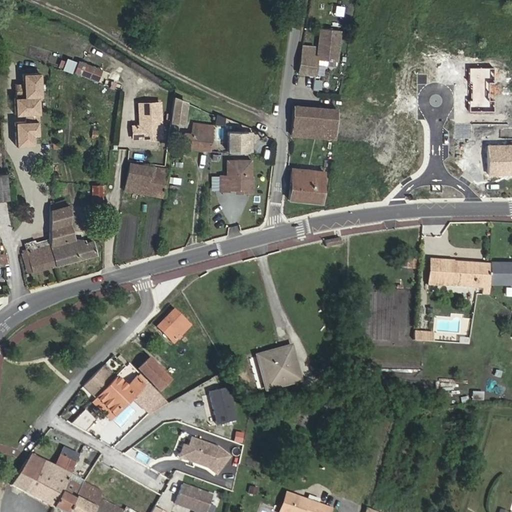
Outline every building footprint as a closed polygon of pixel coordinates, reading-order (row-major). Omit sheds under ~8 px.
[(336,61),(340,30),(320,27),(316,55),(316,59),(336,61)] [(473,71),(473,38),(448,38),(449,71),(451,71),(473,71)] [(439,71),(437,49),(433,49),(433,39),(423,40),(425,72),(439,71)] [(316,59),(316,55),(312,55),(313,47),(302,46),(298,73),(314,75),(316,59)] [(9,63),(9,57),(0,58),(0,77),(10,77),(9,63)] [(71,72),(75,61),(67,58),(63,69),(71,72)] [(97,81),(101,69),(78,60),(73,72),(97,81)] [(511,172),(511,144),(488,145),(454,146),(451,71),(449,71),(441,72),(442,79),(433,79),(434,128),(435,151),(441,151),(436,175),(511,172)] [(32,136),(37,136),(38,73),(19,72),(19,83),(13,83),(13,118),(13,145),(32,146),(32,136)] [(434,128),(433,79),(418,80),(420,129),(434,128)] [(503,90),(503,79),(498,79),(494,79),(493,90),(503,90)] [(182,123),(185,101),(173,96),(170,122),(182,123)] [(511,124),(511,101),(503,102),(505,125),(511,124)] [(161,136),(159,102),(138,103),(139,125),(132,125),(133,138),(161,136)] [(495,126),(493,102),(484,103),(485,126),(495,126)] [(505,125),(503,102),(493,102),(495,126),(505,125)] [(485,126),(484,103),(476,103),(476,113),(477,127),(485,126)] [(335,120),(336,107),(293,105),(290,135),(334,138),(334,137),(335,120)] [(407,123),(408,107),(375,106),(374,122),(397,123),(407,123)] [(477,127),(476,113),(468,114),(469,127),(477,127)] [(397,140),(397,123),(374,122),(335,120),(334,137),(397,140)] [(210,150),(213,125),(193,122),(192,133),(184,132),(182,148),(210,150)] [(224,152),(227,127),(213,125),(210,150),(224,152)] [(250,192),(250,160),(226,160),(226,175),(219,175),(219,191),(228,191),(228,188),(234,188),(238,188),(238,192),(250,192)] [(162,196),(167,168),(129,162),(124,189),(162,196)] [(59,180),(59,166),(51,166),(50,180),(59,180)] [(320,202),(323,171),(291,168),(288,199),(320,202)] [(102,203),(102,185),(91,185),(92,203),(102,203)] [(67,205),(65,199),(53,203),(53,199),(49,200),(49,210),(67,205)] [(95,254),(91,240),(83,242),(73,238),(68,223),(68,205),(67,205),(49,210),(49,231),(49,238),(49,239),(49,244),(55,265),(95,254)] [(46,231),(46,222),(32,222),(32,231),(33,231),(46,231)] [(49,238),(49,231),(46,231),(33,231),(33,241),(34,243),(49,239),(49,238)] [(55,265),(49,244),(49,239),(34,243),(33,241),(24,243),(32,270),(32,271),(55,265)] [(32,270),(24,243),(19,245),(26,272),(32,270)] [(488,288),(489,264),(429,260),(427,284),(477,287),(481,287),(488,288)] [(511,287),(511,260),(489,261),(489,264),(488,288),(511,287)] [(173,343),(189,326),(173,309),(156,326),(173,343)] [(298,379),(293,372),(290,364),(289,357),(289,348),(258,357),(264,368),(266,378),(266,388),(298,379)] [(266,378),(264,368),(258,357),(255,357),(263,389),(266,388),(266,378)] [(144,376),(155,365),(148,358),(137,369),(144,376)] [(109,371),(103,365),(101,367),(100,368),(106,373),(109,371)] [(169,380),(155,365),(144,376),(158,391),(169,380)] [(96,397),(112,379),(106,373),(100,368),(83,385),(96,397)] [(147,383),(139,374),(136,376),(145,385),(147,383)] [(131,399),(145,385),(136,376),(126,387),(115,376),(112,379),(96,397),(91,401),(110,420),(131,399)] [(167,403),(147,383),(145,385),(131,399),(148,414),(167,403)] [(228,387),(208,391),(216,425),(235,421),(228,387)] [(335,424),(341,411),(325,405),(320,419),(335,424)] [(85,431),(95,420),(84,409),(67,427),(80,433),(85,431)] [(181,458),(207,468),(215,474),(229,457),(217,448),(190,438),(187,447),(183,445),(179,454),(181,458)] [(69,474),(78,455),(63,448),(60,454),(69,458),(63,470),(54,466),(30,454),(10,484),(52,506),(69,474)] [(63,470),(69,458),(60,454),(54,466),(63,470)] [(62,511),(65,511),(82,481),(69,474),(52,506),(62,511)] [(91,511),(94,507),(104,511),(120,511),(122,509),(99,497),(102,492),(82,481),(65,511),(91,511)] [(211,496),(181,484),(174,503),(203,511),(206,511),(210,508),(211,502),(211,496)] [(287,511),(293,495),(285,492),(278,511),(287,511)] [(329,511),(330,509),(317,504),(306,500),(293,495),(287,511),(329,511)] [(317,504),(319,500),(307,495),(306,500),(317,504)]
